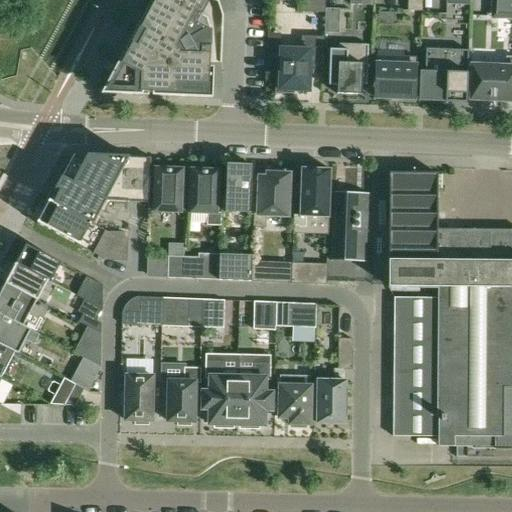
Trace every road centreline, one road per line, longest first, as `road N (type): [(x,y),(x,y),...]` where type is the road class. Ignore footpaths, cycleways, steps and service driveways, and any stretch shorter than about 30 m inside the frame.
road 1 (unclassified): [(110,438),(112,316),(122,298),(137,292),(340,300),(355,305),(362,321),(364,506)]
road 2 (residential): [(511,151),(0,126)]
road 3 (unclassified): [(364,506),(107,501)]
road 4 (unknown): [(36,246),(126,276),(146,132)]
road 5 (unclassified): [(506,511),(364,506)]
